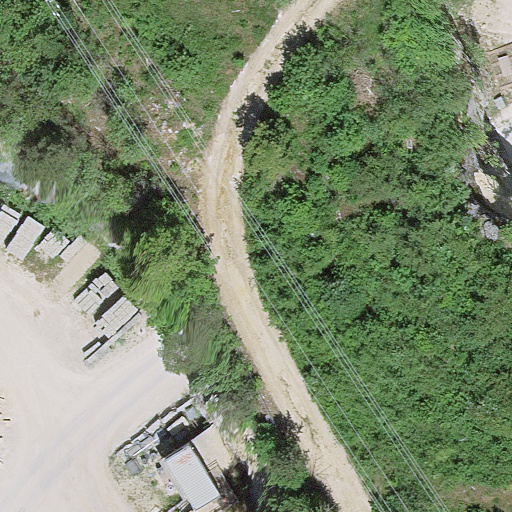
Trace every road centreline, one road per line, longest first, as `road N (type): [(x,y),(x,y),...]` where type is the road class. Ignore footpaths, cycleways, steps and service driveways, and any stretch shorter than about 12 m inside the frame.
road 1 (track): [(363,511),(272,306),(240,198),(258,82),(309,0)]
road 2 (unclassified): [(30,464),(180,349)]
